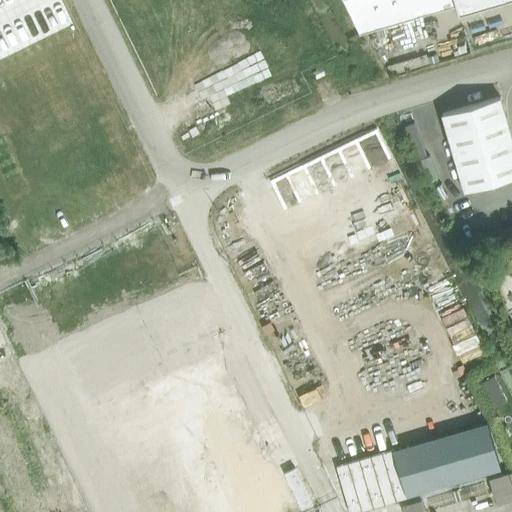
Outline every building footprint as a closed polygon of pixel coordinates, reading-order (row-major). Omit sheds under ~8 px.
[(458,13),(501,0),(344,0),(359,31),(366,29),(456,3),(458,13)] [(511,138),(500,96),(441,113),(464,190),(511,176),(511,138)] [(91,398),(62,412),(111,511),(267,511),(242,461),(180,491),(161,452),(223,422),(188,350),(159,364),(141,327),(73,361),(91,398)] [(494,374),(482,381),(495,406),(507,400),(494,374)] [(241,422),(252,419),(240,382),(229,385),(241,422)] [(395,454),(407,495),(407,496),(408,499),(500,473),(486,427),(395,454)] [(395,454),(393,449),(336,466),(349,511),(353,511),(407,496),(407,495),(395,454)]
